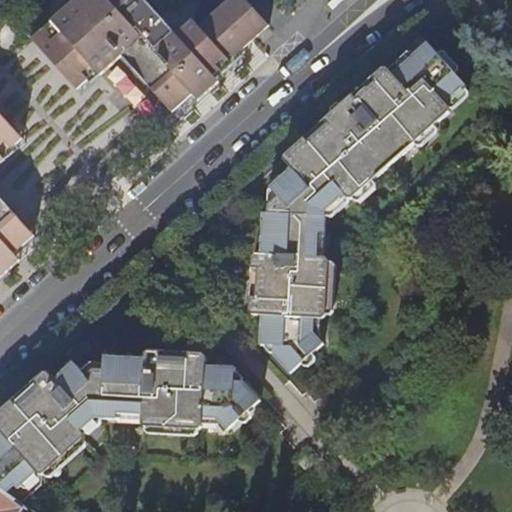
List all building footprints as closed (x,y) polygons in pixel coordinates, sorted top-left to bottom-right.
[(77,0),(34,39),(78,89),(98,73),(101,78),(110,69),(124,57),(174,113),(195,95),(199,103),(220,84),(214,77),(240,53),(253,42),(223,10),(201,30),(194,23),(177,38),(143,0),(77,0)] [(213,0),(223,10),(234,0),(213,0)] [(244,0),(234,0),(223,10),(253,42),(269,28),(244,0)] [(421,37),(416,42),(422,50),(459,93),(466,86),(421,37)] [(459,93),(422,50),(394,75),(388,69),(385,69),(343,107),(285,157),(286,162),(292,169),(271,188),(280,197),(268,207),(269,214),(264,214),(263,255),(257,255),(253,258),(253,271),(251,313),(255,316),(262,316),(261,346),(275,347),(274,355),(292,375),(325,345),(315,334),(316,320),(325,320),(328,317),(330,261),(328,258),(325,258),(318,258),(319,233),(327,233),(327,213),(346,197),(349,200),(355,199),(451,114),(451,109),(447,104),(459,93)] [(240,53),(214,77),(220,84),(246,62),(240,53)] [(98,73),(78,89),(82,95),(101,78),(98,73)] [(195,95),(174,113),(181,119),(199,103),(195,95)] [(0,279),(1,280),(12,271),(21,263),(16,256),(36,237),(0,196),(0,165),(7,159),(3,154),(22,137),(0,112),(0,279)] [(7,159),(27,143),(22,137),(3,154),(7,159)] [(327,233),(319,233),(318,258),(325,258),(327,233)] [(36,237),(16,256),(21,263),(42,243),(36,237)] [(144,414),(143,422),(145,427),(199,431),(203,428),(203,419),(219,419),(228,430),(261,401),(244,382),(235,382),(236,368),(207,366),(207,359),(204,353),(164,352),(151,351),(146,354),(145,360),(105,357),(104,371),(95,370),(88,377),(76,363),(57,380),(50,373),(47,373),(23,395),(0,416),(0,430),(0,431),(0,487),(23,503),(42,486),(42,475),(45,476),(86,441),(86,435),(84,432),(98,418),(118,419),(118,413),(144,414)] [(118,413),(118,419),(143,422),(144,414),(118,413)] [(0,511),(23,511),(27,507),(0,488),(0,511)]
